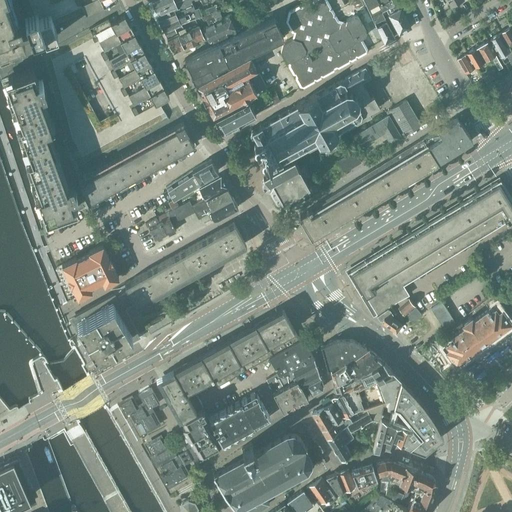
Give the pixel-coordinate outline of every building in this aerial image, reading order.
[(0,0),(0,52),(24,43),(20,31),(15,32),(14,30),(22,27),(20,22),(16,23),(11,10),(12,9),(8,0),(0,0)] [(56,30),(55,28),(103,6),(116,0),(18,0),(25,18),(32,38),(56,30)] [(151,0),(152,0),(155,8),(156,8),(158,13),(158,15),(157,15),(157,16),(192,1),(190,0),(151,0)] [(358,16),(354,15),(346,19),(347,22),(343,21),(340,23),(336,15),(334,15),(335,13),(332,8),(330,8),(331,6),(327,0),(312,0),(312,2),(308,1),(301,6),(298,5),(289,10),(286,21),(292,31),(295,32),(294,38),(292,38),(283,43),(280,51),(286,61),(289,62),(288,65),(293,73),(296,74),(295,78),(300,86),(304,87),(314,81),(315,79),(317,80),(321,77),(322,75),(324,76),(334,70),(335,68),(337,67),(339,67),(349,61),(350,60),(352,60),(356,58),(356,56),(358,56),(366,52),(367,48),(361,37),(365,35),(366,31),(358,16)] [(380,10),(385,8),(397,1),(396,0),(364,0),(371,15),(380,10)] [(160,24),(161,23),(188,12),(195,9),(192,1),(157,16),(160,24)] [(410,26),(397,1),(385,8),(399,32),(400,32),(402,32),(405,30),(406,28),(410,26)] [(219,37),(208,13),(207,13),(205,9),(200,11),(204,20),(206,19),(209,25),(203,28),(210,42),(219,37)] [(222,19),(217,9),(216,9),(209,12),(208,13),(219,37),(229,33),(222,19)] [(380,10),(371,15),(374,21),(384,42),(394,36),(380,10)] [(165,31),(174,27),(178,25),(176,21),(177,20),(178,21),(189,16),(188,12),(161,23),(165,31)] [(115,31),(99,40),(98,38),(96,34),(93,36),(89,28),(41,54),(51,93),(63,140),(66,147),(64,148),(64,147),(63,147),(76,170),(169,119),(159,101),(169,95),(124,14),(110,22),(115,31)] [(231,14),(222,19),(229,33),(238,29),(231,14)] [(192,73),(196,81),(214,72),(213,71),(217,69),(218,70),(229,64),(228,62),(283,36),(274,16),(185,58),(192,73)] [(198,23),(183,30),(189,44),(189,45),(197,42),(197,41),(204,38),(198,23)] [(510,47),(511,45),(511,25),(501,32),(510,47)] [(174,27),(165,31),(164,32),(164,33),(166,36),(166,37),(176,32),(174,27)] [(189,44),(183,30),(172,36),(167,38),(173,51),(180,48),(180,49),(189,44)] [(507,53),(511,62),(511,50),(510,47),(501,32),(491,38),(501,56),(507,53)] [(488,40),(478,45),(487,60),(492,57),(499,69),(504,66),(488,40)] [(478,46),(468,52),(476,66),(487,60),(478,45),(478,46)] [(476,66),(468,52),(457,58),(465,72),(476,66)] [(249,79),(247,73),(256,69),(249,56),(240,61),(239,61),(231,66),(231,65),(230,66),(196,84),(202,95),(201,96),(206,104),(206,103),(213,115),(241,100),(251,95),(250,95),(256,91),(266,85),(259,73),(249,79)] [(368,74),(371,72),(367,65),(365,66),(364,66),(364,67),(339,80),(338,81),(339,81),(335,83),(334,82),(333,82),(334,84),(325,88),(325,87),(323,87),(324,88),(315,92),(314,93),(298,102),(297,102),(297,103),(296,103),(297,104),(289,108),(288,107),(287,108),(288,109),(280,114),(279,112),(278,113),(270,118),(268,118),(269,120),(261,124),(260,123),(259,124),(260,125),(253,129),(252,128),(251,128),(251,130),(250,134),(250,135),(252,138),(252,139),(256,140),(254,141),(253,143),(254,146),(253,146),(252,147),(252,148),(253,148),(258,157),(261,155),(262,158),(264,159),(267,157),(272,166),(278,164),(280,168),(263,177),(262,182),(265,187),(269,188),(277,202),(290,195),(294,203),(303,197),(303,196),(312,191),(308,184),(304,177),(310,174),(304,164),(299,166),(295,160),(344,132),(348,130),(371,117),(371,116),(369,112),(378,107),(379,107),(379,106),(372,95),(372,94),(371,95),(370,96),(369,95),(373,93),(369,86),(365,88),(361,81),(369,76),(369,77),(370,76),(368,74)] [(483,77),(485,82),(486,83),(496,77),(497,77),(492,69),(491,67),(481,73),(483,77)] [(6,78),(18,117),(20,124),(19,124),(20,125),(32,158),(28,159),(29,160),(41,193),(37,194),(37,195),(38,195),(46,218),(49,217),(74,208),(77,207),(73,195),(76,193),(75,189),(72,181),(67,182),(68,184),(65,185),(53,151),(57,150),(56,149),(52,139),(53,139),(52,138),(48,128),(51,127),(51,126),(50,126),(38,92),(41,91),(41,93),(46,91),(43,83),(42,79),(38,80),(37,80),(33,68),(30,69),(9,77),(6,78)] [(485,82),(483,77),(475,82),(478,86),(485,82)] [(268,91),(274,104),(280,101),(274,88),(268,91)] [(353,134),(360,146),(361,145),(363,150),(366,148),(368,150),(383,141),(381,139),(386,136),(390,143),(405,134),(420,124),(406,99),(386,111),(388,113),(353,134)] [(214,119),(221,130),(222,131),(223,131),(224,131),(255,114),(248,101),(214,118),(214,119)] [(310,234),(476,145),(460,115),(438,127),(442,135),(428,143),(426,139),(323,194),(326,200),(299,214),(310,234)] [(176,126),(78,180),(89,201),(195,143),(187,128),(188,128),(183,119),(174,123),(176,126)] [(354,150),(348,154),(355,165),(360,162),(354,150)] [(348,154),(343,157),(350,168),(355,165),(348,154)] [(350,168),(343,157),(338,160),(345,171),(350,168)] [(166,186),(173,199),(188,189),(200,182),(203,179),(218,170),(211,158),(210,159),(192,169),(166,186)] [(199,186),(203,195),(204,197),(227,186),(220,175),(199,186)] [(511,197),(503,181),(346,264),(372,314),(380,309),(391,330),(402,324),(391,303),(410,293),(403,279),(511,221),(511,197)] [(206,197),(191,205),(194,211),(198,218),(210,212),(212,211),(211,208),(211,207),(232,196),(227,186),(206,197)] [(232,196),(211,207),(211,208),(212,211),(210,212),(214,218),(217,218),(235,208),(238,206),(232,196)] [(189,200),(184,203),(189,214),(194,211),(191,205),(189,200)] [(184,203),(178,206),(184,217),(189,214),(184,203)] [(178,206),(173,208),(179,219),(184,217),(178,206)] [(179,219),(173,208),(168,211),(174,222),(179,219)] [(167,212),(156,217),(165,235),(175,230),(167,212)] [(156,217),(145,223),(147,227),(149,226),(155,240),(165,235),(156,217)] [(126,289),(127,290),(129,290),(135,301),(245,240),(234,221),(124,283),(127,288),(126,289)] [(109,256),(103,244),(89,250),(89,252),(77,258),(76,257),(62,264),(68,276),(67,277),(71,283),(77,296),(92,289),(89,285),(102,279),(104,283),(118,276),(112,263),(113,263),(113,262),(111,261),(110,262),(108,259),(110,258),(110,257),(110,256),(109,256)] [(129,290),(127,290),(117,296),(97,307),(96,306),(93,308),(94,309),(76,319),(77,319),(72,322),(94,363),(121,348),(142,336),(125,307),(135,301),(129,290)] [(422,329),(431,322),(410,296),(399,305),(413,323),(401,332),(413,347),(427,336),(422,329)] [(431,308),(444,328),(454,321),(441,301),(431,308)] [(489,307),(474,319),(472,316),(462,323),(464,326),(448,337),(450,340),(443,345),(455,362),(511,321),(498,304),(490,309),(489,307)] [(150,337),(173,317),(164,307),(151,318),(155,322),(145,331),(150,337)] [(283,310),(255,325),(271,354),(299,338),(283,310)] [(426,334),(436,329),(432,324),(423,329),(426,334)] [(255,325),(228,340),(244,369),(268,355),(271,354),(255,325)] [(335,338),(320,345),(327,370),(338,362),(338,365),(344,361),(353,355),(354,357),(355,357),(356,356),(368,347),(366,346),(359,341),(355,339),(352,337),(335,338)] [(299,338),(271,354),(268,355),(278,373),(282,374),(283,374),(292,369),(303,363),(314,357),(308,346),(307,347),(306,345),(303,344),(299,338)] [(228,340),(201,356),(214,378),(217,384),(244,369),(228,340)] [(359,360),(350,366),(356,375),(360,373),(360,374),(368,369),(370,371),(372,370),(384,362),(378,356),(374,352),(368,347),(356,356),(359,360)] [(338,365),(331,370),(336,383),(333,384),(336,394),(345,389),(347,393),(355,389),(362,385),(366,383),(361,374),(360,374),(360,373),(356,375),(350,366),(359,360),(356,356),(355,357),(354,357),(353,355),(344,361),(338,365)] [(201,356),(181,367),(194,389),(214,378),(201,356)] [(320,376),(314,357),(303,363),(292,369),(298,380),(300,378),(304,384),(320,376)] [(372,370),(378,378),(391,373),(392,370),(384,362),(372,370)] [(160,379),(181,417),(203,405),(194,389),(181,367),(160,379)] [(298,380),(292,369),(283,374),(286,380),(288,382),(285,384),(281,378),(278,379),(278,378),(276,374),(266,379),(272,390),(283,410),(307,397),(300,382),(299,383),(298,380)] [(334,401),(343,415),(355,409),(390,396),(387,406),(392,407),(400,378),(392,370),(391,373),(378,378),(366,383),(362,385),(355,389),(347,393),(345,389),(336,394),(333,395),(332,398),(334,401)] [(361,374),(366,383),(378,378),(372,370),(370,371),(368,372),(361,374)] [(322,380),(320,376),(304,384),(308,391),(310,390),(311,392),(321,387),(322,383),(322,380)] [(400,378),(392,407),(387,406),(383,406),(379,421),(372,447),(373,447),(394,442),(395,439),(403,442),(404,441),(408,443),(408,444),(423,450),(442,434),(435,421),(436,421),(430,412),(423,402),(415,392),(400,378)] [(153,391),(148,394),(143,397),(149,408),(159,402),(153,391)] [(208,418),(221,443),(222,443),(232,437),(239,433),(240,433),(244,430),(247,429),(249,428),(253,425),(254,425),(256,424),(260,421),(264,419),(268,417),(269,416),(264,406),(263,404),(261,401),(256,391),(240,400),(238,401),(234,403),(233,403),(233,404),(230,406),(226,408),(225,408),(222,410),(221,410),(219,412),(218,412),(214,414),(212,415),(208,418)] [(337,430),(326,436),(340,459),(351,452),(344,442),(348,440),(349,440),(351,439),(351,438),(353,437),(350,431),(372,419),(379,421),(383,406),(387,406),(390,396),(355,409),(343,415),(332,421),(337,430)] [(126,414),(131,411),(136,408),(136,407),(131,397),(120,403),(126,414)] [(332,401),(323,406),(332,421),(343,415),(334,401),(332,402),(332,401)] [(136,421),(141,418),(147,415),(147,414),(141,404),(136,407),(136,408),(131,411),(136,421)] [(208,418),(201,406),(181,417),(185,423),(182,424),(185,430),(175,436),(191,464),(215,451),(213,448),(221,443),(208,418)] [(312,413),(326,436),(337,430),(332,421),(323,406),(312,413)] [(141,418),(147,428),(158,422),(152,412),(147,414),(147,415),(141,418)] [(307,473),(309,472),(307,469),(310,465),(312,465),(313,463),(314,463),(314,457),(312,457),(312,454),(309,455),(305,447),(308,446),(307,444),(304,445),(299,436),(301,434),(299,432),(297,434),(293,432),(293,429),(291,430),(291,431),(286,432),(286,430),(284,431),(284,433),(277,438),(276,436),(274,437),(275,439),(268,443),(266,441),(265,442),(266,444),(256,449),(251,441),(241,447),(246,455),(236,461),(234,459),(233,460),(234,462),(226,467),(224,465),(223,466),(224,468),(215,472),(214,471),(212,472),(214,474),(213,474),(214,476),(215,476),(225,492),(236,507),(236,508),(237,509),(238,509),(239,511),(240,510),(241,511),(252,511),(274,496),(272,492),(274,491),(272,489),(279,485),(280,487),(282,486),(281,484),(287,481),(288,483),(290,482),(289,480),(293,477),(295,479),(296,478),(295,476),(299,474),(300,476),(303,475),(301,473),(306,470),(307,473)] [(149,443),(155,453),(165,447),(160,437),(149,443)] [(156,466),(159,464),(176,455),(170,444),(165,447),(155,453),(150,455),(156,466)] [(0,510),(1,510),(2,511),(12,507),(11,505),(30,497),(30,495),(35,493),(18,455),(8,459),(3,461),(0,462),(0,510)] [(159,464),(164,474),(182,464),(176,455),(159,464)] [(384,459),(375,462),(381,478),(380,481),(389,481),(390,478),(390,477),(392,459),(391,459),(390,459),(386,459),(384,459)] [(392,459),(390,477),(399,481),(405,464),(392,459)] [(371,463),(351,469),(358,486),(377,479),(372,463),(371,463)] [(182,464),(164,474),(161,475),(167,486),(187,474),(182,464)] [(405,464),(399,481),(411,486),(413,482),(418,469),(405,464)] [(348,467),(336,472),(343,489),(355,485),(348,467)] [(413,482),(435,490),(436,482),(433,476),(425,472),(418,469),(413,482)] [(339,493),(345,500),(347,497),(344,491),(343,489),(336,472),(326,476),(334,487),(339,493)] [(318,503),(323,510),(337,500),(321,476),(306,486),(319,503),(318,503)] [(408,494),(429,503),(435,490),(413,482),(411,486),(410,488),(408,494)] [(403,494),(399,504),(403,506),(408,494),(410,488),(407,487),(403,494)] [(303,488),(295,494),(307,510),(314,505),(303,488)] [(392,498),(391,500),(399,504),(403,494),(395,490),(393,494),(392,498)] [(295,494),(287,499),(296,511),(303,511),(307,510),(295,494)] [(374,499),(393,511),(414,511),(403,506),(399,504),(391,500),(380,494),(374,499)] [(403,506),(414,511),(425,511),(429,503),(408,494),(403,506)] [(197,505),(194,501),(194,500),(188,498),(182,502),(180,508),(182,511),(195,511),(197,506),(197,505)] [(367,505),(376,511),(393,511),(374,499),(367,505)] [(291,511),(294,509),(288,501),(285,503),(284,501),(268,511),(291,511)]
